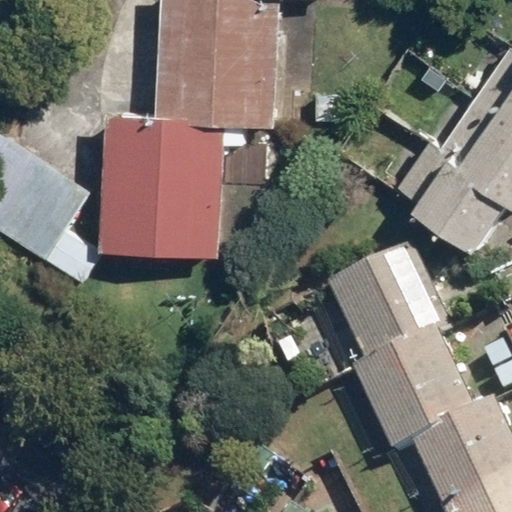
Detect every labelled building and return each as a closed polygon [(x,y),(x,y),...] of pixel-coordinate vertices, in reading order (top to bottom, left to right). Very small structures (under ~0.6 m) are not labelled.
[(160,0),(155,119),(190,120),(189,127),(224,128),(276,131),(281,0),(160,0)] [(457,156),(424,208),(487,249),(511,210),(511,100),(471,164),(457,156)] [(104,253),(219,258),(224,128),(189,127),(190,120),(155,119),(104,116),(99,248),(99,253),(104,253)] [(90,193),(0,134),(0,231),(82,285),(104,253),(99,253),(99,248),(68,229),(90,193)] [(417,444),(449,511),(511,511),(511,431),(498,402),(480,411),(443,334),(457,327),(420,249),(333,290),(368,363),(356,369),(396,454),(417,444)]
